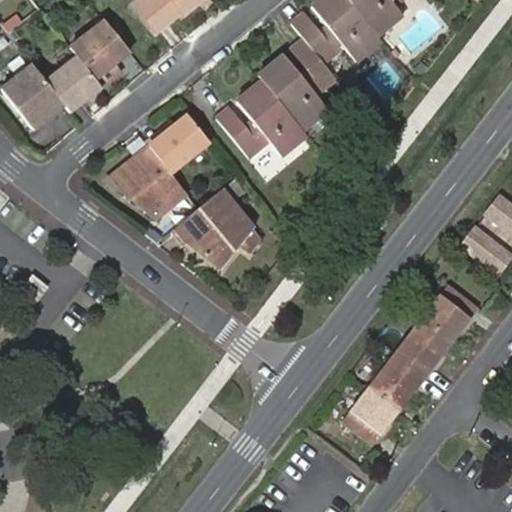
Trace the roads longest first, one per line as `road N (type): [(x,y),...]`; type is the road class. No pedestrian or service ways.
road 1 (tertiary): [(298,384),(511,110)]
road 2 (residential): [(298,384),(36,183)]
road 3 (residential): [(36,183),(264,0)]
road 4 (tertiary): [(199,511),(298,384)]
road 5 (residential): [(457,400),(373,511)]
